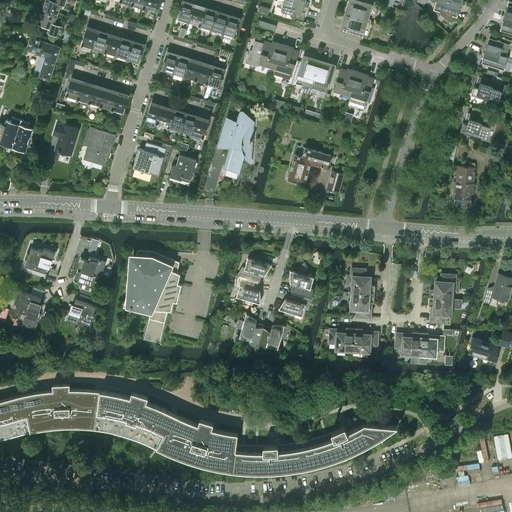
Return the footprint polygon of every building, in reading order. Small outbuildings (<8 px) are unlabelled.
[(57,16),(60,6),(65,8),(67,1),(63,0),(61,0),(61,3),(52,0),(45,0),(44,4),(43,5),(42,7),(43,9),(42,11),(57,16)] [(144,0),(143,8),(142,7),(142,8),(144,9),(144,8),(155,11),(157,0),(144,0)] [(188,23),(189,22),(188,22),(195,1),(192,0),(182,0),(177,18),(187,21),(187,22),(188,23)] [(311,1),(308,0),(284,0),(281,10),(291,13),(290,15),(303,19),(305,10),(306,9),(308,7),(309,5),(310,3),(311,1)] [(347,7),(345,13),(370,21),(371,19),(367,18),(372,4),(358,0),(350,0),(348,7),(347,7)] [(460,2),(454,0),(432,0),(435,1),(433,9),(437,11),(449,22),(454,16),(457,17),(460,7),(458,7),(460,2)] [(206,4),(195,1),(188,22),(189,22),(198,25),(198,26),(200,26),(200,25),(206,4)] [(218,8),(206,4),(200,25),(210,28),(210,29),(211,30),(212,29),(211,29),(218,8)] [(229,11),(218,8),(211,29),(212,29),(221,32),(221,33),(223,33),(223,32),(229,11)] [(54,23),(57,16),(42,11),(42,12),(40,13),(39,16),(40,17),(38,23),(48,27),(47,31),(58,35),(61,26),(54,23)] [(240,15),(229,11),(223,32),(233,35),(232,36),(234,37),(241,14),(240,15)] [(370,21),(345,13),(343,20),(345,20),(342,30),(362,36),(366,22),(370,23),(370,21)] [(500,30),(511,33),(511,17),(505,16),(503,24),(502,24),(500,30)] [(83,45),(92,47),(93,48),(99,27),(88,23),(88,22),(81,45),(82,45),(83,45)] [(111,30),(99,27),(93,48),(92,47),(92,48),(94,49),(94,48),(104,51),(111,30)] [(122,34),(111,30),(104,51),(103,52),(105,52),(106,52),(115,55),(116,55),(122,34)] [(511,49),(511,50),(511,46),(511,40),(490,33),(487,43),(488,43),(487,48),(511,56),(511,49)] [(133,37),(122,34),(116,55),(115,55),(117,56),(117,55),(127,58),(133,37)] [(30,39),(27,49),(40,53),(46,55),(43,65),(37,63),(34,73),(49,78),(60,46),(35,37),(31,36),(30,39)] [(145,41),(133,37),(127,58),(126,59),(128,60),(129,59),(139,62),(146,40),(145,40),(145,41)] [(275,67),(282,44),(272,41),(271,43),(264,41),(261,52),(255,50),(251,64),(258,66),(259,63),(275,67)] [(291,72),(298,51),(292,49),(293,47),(282,44),(275,67),(273,74),(290,79),(291,72)] [(173,73),(173,72),(179,52),(168,48),(168,47),(161,69),(171,72),(171,73),(173,73)] [(511,62),(511,56),(487,48),(485,54),(484,53),(481,63),(505,70),(507,61),(511,62)] [(191,55),(179,52),(173,72),(183,75),(182,76),(184,77),(185,76),(184,76),(191,55)] [(202,59),(191,55),(184,76),(185,76),(194,79),(194,80),(196,80),(196,79),(202,59)] [(311,87),(319,59),(313,57),(312,59),(303,56),(297,77),(295,82),(311,87)] [(69,65),(68,67),(73,68),(75,63),(76,60),(71,58),(69,65)] [(214,62),(202,59),(196,79),(206,82),(205,83),(207,84),(208,83),(207,83),(214,62)] [(328,86),(335,66),(325,63),(326,61),(319,59),(311,87),(327,92),(328,86)] [(225,66),(214,62),(207,83),(208,83),(217,86),(217,87),(219,87),(226,65),(225,64),(225,66)] [(350,95),(357,71),(347,68),(346,70),(340,68),(333,94),(341,96),(342,92),(350,95)] [(368,74),(357,71),(350,95),(366,100),(373,78),(367,76),(368,74)] [(67,95),(77,98),(84,77),(72,74),(73,73),(72,73),(65,95),(67,96),(67,95)] [(95,81),(84,77),(77,98),(76,99),(78,100),(79,99),(88,102),(89,102),(95,81)] [(479,77),(477,83),(476,86),(474,85),(471,94),(497,102),(501,91),(506,92),(508,86),(479,77)] [(106,85),(95,81),(89,102),(88,102),(88,103),(90,103),(90,102),(100,105),(106,85)] [(118,88),(106,85),(100,105),(99,106),(101,107),(102,106),(111,109),(118,88)] [(50,90),(42,87),(39,93),(48,97),(50,90)] [(129,91),(118,88),(111,109),(111,110),(113,110),(113,109),(123,112),(130,91),(129,90),(129,91)] [(157,124),(158,123),(157,123),(164,102),(152,99),(153,98),(152,97),(145,119),(156,122),(155,123),(157,124)] [(175,106),(164,102),(157,123),(158,123),(167,126),(167,127),(169,127),(169,126),(175,106)] [(187,109),(175,106),(169,126),(169,127),(179,129),(178,130),(180,131),(181,130),(180,130),(187,109)] [(198,113),(187,109),(180,130),(181,130),(190,133),(190,134),(192,135),(192,134),(192,133),(198,113)] [(306,109),(304,116),(310,117),(312,111),(306,109)] [(230,146),(230,145),(233,146),(227,168),(239,172),(243,155),(246,159),(249,162),(250,143),(252,143),(252,138),(251,138),(252,123),(254,121),(254,120),(243,111),(242,110),(241,111),(235,121),(227,116),(218,145),(230,146)] [(209,116),(198,113),(192,133),(192,134),(202,137),(201,137),(203,138),(210,115),(209,116)] [(468,113),(466,120),(465,122),(463,122),(460,130),(486,138),(489,127),(492,128),(494,121),(468,113)] [(6,119),(4,125),(0,123),(0,142),(4,143),(6,146),(8,147),(11,146),(12,146),(21,119),(12,116),(10,121),(6,119)] [(30,122),(21,119),(12,146),(13,146),(14,149),(16,150),(19,148),(25,150),(32,128),(28,127),(30,122)] [(63,124),(57,122),(53,134),(59,136),(55,150),(71,155),(79,128),(63,123),(63,124)] [(116,134),(90,126),(84,144),(87,145),(83,158),(102,164),(105,157),(108,158),(112,146),(110,145),(111,140),(114,141),(116,134)] [(452,164),(458,141),(449,139),(448,146),(446,145),(444,156),(446,156),(445,162),(452,164)] [(137,153),(133,167),(135,167),(141,169),(150,172),(150,171),(158,173),(163,156),(165,149),(165,148),(161,147),(146,142),(144,150),(139,148),(138,150),(137,153)] [(302,156),(295,154),(288,178),(289,178),(290,180),(294,181),(296,180),(305,182),(310,162),(327,167),(327,164),(330,163),(331,159),(330,156),(330,154),(305,147),(302,156)] [(189,182),(196,159),(179,153),(176,164),(173,163),(170,175),(189,182)] [(454,202),(471,204),(472,194),(474,165),(473,163),(467,163),(467,166),(456,166),(454,202)] [(343,173),(332,170),(327,187),(339,190),(343,173)] [(28,251),(27,251),(27,252),(27,253),(27,254),(27,255),(26,256),(26,257),(25,257),(25,258),(25,259),(26,258),(27,258),(25,265),(46,272),(50,259),(52,260),(55,251),(43,247),(43,250),(31,246),(29,252),(28,252),(28,251)] [(154,250),(137,249),(135,259),(132,259),(131,277),(130,277),(124,305),(151,312),(148,321),(153,322),(154,319),(164,322),(163,325),(164,325),(167,310),(171,310),(173,300),(177,301),(181,283),(178,282),(180,273),(177,271),(179,262),(167,256),(154,250)] [(88,259),(81,257),(77,268),(96,274),(101,259),(89,256),(88,259)] [(272,264),(248,257),(245,267),(242,266),(242,267),(239,273),(238,275),(259,281),(262,273),(265,274),(272,264)] [(101,275),(96,274),(77,268),(74,279),(81,282),(80,285),(82,286),(80,291),(90,294),(91,289),(96,291),(101,275)] [(353,284),(352,292),(374,293),(375,285),(369,284),(370,276),(365,276),(365,269),(364,269),(352,268),(351,268),(351,275),(347,275),(347,284),(353,284)] [(314,276),(293,270),(290,269),(290,282),(293,283),(291,290),(312,297),(313,295),(313,288),(313,287),(311,287),(314,276)] [(430,288),(429,297),(451,298),(452,290),(458,291),(458,282),(455,282),(455,274),(455,275),(442,274),(442,273),(441,281),(436,280),(435,289),(430,288)] [(488,287),(484,301),(490,303),(492,296),(507,300),(511,284),(511,277),(498,273),(494,289),(488,287)] [(259,281),(238,275),(237,277),(237,284),(239,285),(236,296),(260,303),(260,290),(257,289),(259,281)] [(37,309),(39,303),(41,297),(38,296),(39,292),(33,290),(32,294),(15,288),(15,289),(14,290),(15,291),(16,292),(16,294),(17,295),(17,297),(17,298),(16,300),(15,301),(15,303),(15,302),(17,303),(15,309),(16,309),(15,311),(15,312),(15,313),(15,314),(16,314),(16,315),(17,315),(19,316),(20,315),(21,315),(21,314),(22,312),(26,313),(23,324),(36,328),(40,314),(39,313),(40,310),(37,309)] [(312,297),(291,290),(288,298),(285,297),(278,308),(302,315),(305,305),(308,305),(308,304),(311,299),(312,297)] [(374,293),(352,292),(352,299),(350,299),(349,308),(353,309),(353,308),(357,309),(356,316),(357,316),(357,315),(369,316),(369,317),(370,317),(371,301),(374,302),(374,293)] [(451,298),(429,297),(429,305),(431,305),(430,321),(431,321),(431,320),(444,321),(444,322),(445,314),(452,315),(452,306),(451,306),(451,298)] [(75,298),(73,305),(71,311),(69,310),(66,319),(78,323),(78,320),(90,324),(92,318),(93,318),(93,319),(94,319),(94,318),(94,317),(94,316),(94,315),(95,314),(95,313),(96,312),(96,311),(95,312),(94,311),(96,305),(75,298)] [(246,313),(245,316),(239,336),(249,340),(249,342),(255,345),(257,346),(264,325),(256,322),(257,319),(246,313)] [(271,327),(264,325),(257,346),(259,347),(266,347),(267,347),(267,345),(278,348),(285,324),(272,324),(271,327)] [(354,327),(346,327),(345,329),(330,328),(330,329),(331,329),(330,342),(329,342),(336,343),(336,346),(336,350),(345,350),(345,349),(353,349),(354,327)] [(363,328),(354,327),(353,349),(360,350),(360,351),(369,352),(370,349),(369,349),(370,345),(377,345),(376,345),(377,332),(378,332),(378,331),(362,330),(363,328)] [(511,332),(503,330),(500,341),(511,344),(511,332)] [(395,346),(403,347),(402,354),(411,355),(411,361),(418,361),(420,332),(412,331),(412,334),(396,333),(397,333),(396,346),(395,346)] [(420,332),(418,361),(426,362),(426,356),(435,356),(436,353),(436,349),(443,349),(442,349),(443,336),(444,336),(428,335),(429,332),(420,332)] [(473,337),(470,348),(469,351),(497,359),(500,347),(491,345),(491,342),(473,337)] [(62,388),(55,389),(57,427),(70,426),(77,426),(83,426),(88,427),(95,427),(101,428),(108,429),(114,431),(120,432),(126,434),(136,398),(130,396),(122,394),(109,391),(100,390),(99,390),(98,390),(95,389),(94,389),(83,388),(78,388),(70,388),(62,388)] [(0,438),(2,438),(10,436),(25,432),(30,431),(37,429),(43,428),(56,427),(57,427),(55,389),(53,389),(52,389),(44,390),(31,392),(24,394),(20,394),(18,395),(16,395),(1,400),(0,399),(0,438)] [(136,398),(126,434),(127,434),(134,436),(139,438),(146,441),(152,444),(164,450),(178,456),(185,459),(195,462),(201,464),(209,438),(212,427),(213,422),(200,418),(198,423),(193,421),(187,419),(180,416),(168,410),(161,407),(154,404),(147,401),(146,401),(136,398)] [(305,440),(303,440),(308,466),(310,466),(317,464),(325,462),(333,460),(340,457),(347,454),(357,450),(364,447),(371,443),(378,439),(385,435),(389,431),(397,426),(375,424),(372,424),(364,423),(356,427),(351,430),(347,432),(345,426),(331,432),(327,433),(323,435),(314,437),(309,438),(305,440)] [(209,438),(201,464),(202,464),(210,466),(223,468),(231,470),(239,470),(247,471),(255,471),(263,472),(271,471),(278,471),(286,470),(297,469),(308,466),(303,440),(301,440),(296,441),(291,442),(287,443),(282,443),(278,444),(276,444),(272,444),(263,445),(259,444),(254,444),(249,444),(245,444),(241,444),(236,443),(238,432),(215,428),(212,427),(209,438)] [(478,496),(479,511),(503,508),(502,493),(478,496)]
